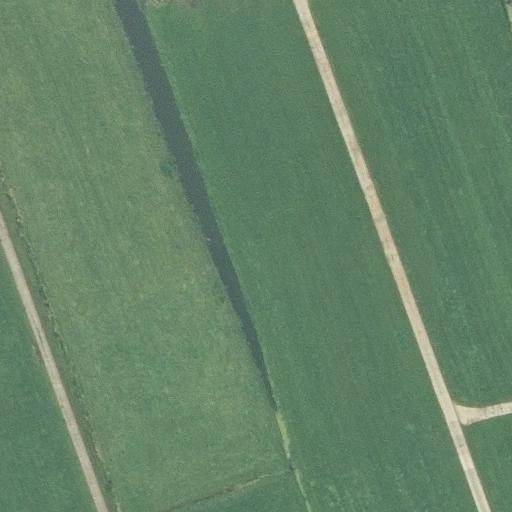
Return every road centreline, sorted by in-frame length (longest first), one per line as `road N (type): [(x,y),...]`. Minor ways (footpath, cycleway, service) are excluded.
road 1 (track): [(483,511),(295,0)]
road 2 (track): [(104,511),(0,226)]
